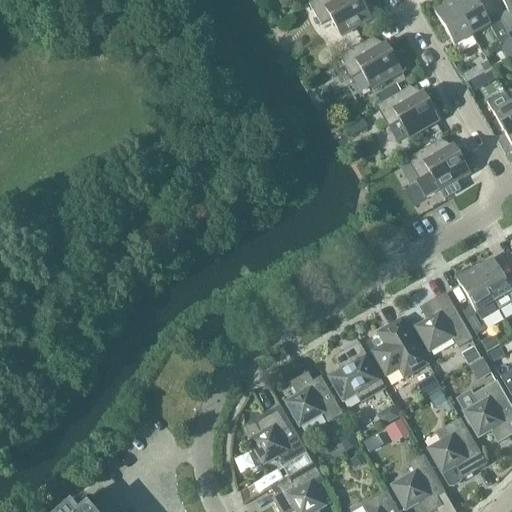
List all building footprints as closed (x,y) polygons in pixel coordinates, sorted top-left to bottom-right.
[(319,0),(309,6),(321,26),(332,20),(342,38),(371,21),(359,0),(319,0)] [(473,38),(490,28),(502,49),(511,42),(511,41),(497,16),(488,22),(475,0),(457,0),(453,3),(473,38)] [(511,0),(500,0),(510,16),(511,20),(511,0)] [(473,38),(453,3),(435,13),(455,48),(473,38)] [(355,36),(347,41),(353,51),(361,46),(355,36)] [(353,51),(340,59),(352,79),(362,73),(372,91),(402,74),(386,46),(379,50),(373,39),(361,46),(353,51)] [(485,76),(493,71),(488,63),(480,68),(485,76)] [(480,68),(463,78),(467,86),(470,84),(485,76),(480,68)] [(493,71),(485,76),(489,84),(497,79),(493,71)] [(397,85),(376,97),(381,105),(393,99),(402,94),(397,85)] [(381,105),(378,107),(389,128),(400,122),(410,139),(439,123),(423,95),(416,99),(411,89),(402,94),(393,99),(381,105)] [(511,104),(511,105),(494,115),(511,146),(511,104)] [(356,124),(361,133),(368,129),(363,120),(356,124)] [(408,160),(420,181),(418,183),(427,198),(440,191),(441,192),(470,176),(454,148),(447,152),(441,141),(408,160)] [(436,214),(453,210),(449,195),(432,199),(436,214)] [(499,313),(511,305),(511,293),(510,289),(493,260),(475,270),(499,313)] [(470,268),(461,273),(463,277),(457,281),(474,311),(465,316),(477,337),(487,330),(482,323),(499,313),(475,270),(473,271),(470,268)] [(416,329),(430,354),(454,340),(459,349),(472,341),(446,296),(421,310),(428,322),(416,329)] [(373,354),(387,379),(400,371),(405,380),(429,366),(403,320),(378,335),(385,347),(373,354)] [(494,337),(482,344),(488,353),(500,346),(494,337)] [(329,379),(343,404),(357,396),(362,405),(386,391),(359,345),(334,360),(341,372),(329,379)] [(474,348),(462,355),(468,367),(481,360),(474,348)] [(501,349),(490,355),(494,364),(505,358),(501,349)] [(483,361),(470,368),(479,383),(492,376),(483,361)] [(511,373),(511,372),(500,378),(511,398),(511,373)] [(286,404),(300,429),(324,415),(329,424),(342,416),(321,379),(313,384),(310,380),(306,382),(304,378),(291,385),(298,397),(286,404)] [(433,378),(416,387),(423,400),(441,391),(433,378)] [(473,398),(478,407),(465,414),(479,439),(491,432),(498,444),(511,437),(508,433),(511,430),(511,428),(510,426),(511,424),(511,410),(497,384),(473,398)] [(444,393),(431,400),(436,409),(443,405),(449,401),(444,393)] [(280,408),(255,423),(243,430),(264,467),(277,459),(282,468),(306,454),(280,408)] [(381,415),(380,420),(384,427),(399,419),(393,408),(381,415)] [(428,451),(442,475),(455,468),(462,481),(487,466),(461,421),(437,435),(442,443),(428,451)] [(401,422),(386,431),(393,442),(398,439),(408,433),(401,422)] [(343,439),(342,444),(349,457),(360,451),(351,434),(343,439)] [(282,468),(289,480),(313,466),(306,454),(282,468)] [(361,455),(352,461),(356,469),(366,463),(361,455)] [(392,488),(405,511),(406,511),(418,505),(422,511),(434,511),(437,510),(435,506),(439,504),(437,499),(445,494),(424,458),(410,465),(415,474),(392,488)] [(280,502),(275,505),(279,511),(290,511),(294,510),(295,511),(319,511),(326,508),(312,484),(321,479),(313,466),(289,480),(277,487),(282,495),(277,498),(280,502)] [(365,511),(397,511),(387,494),(363,508),(365,511)] [(68,511),(89,511),(81,502),(68,511)]
